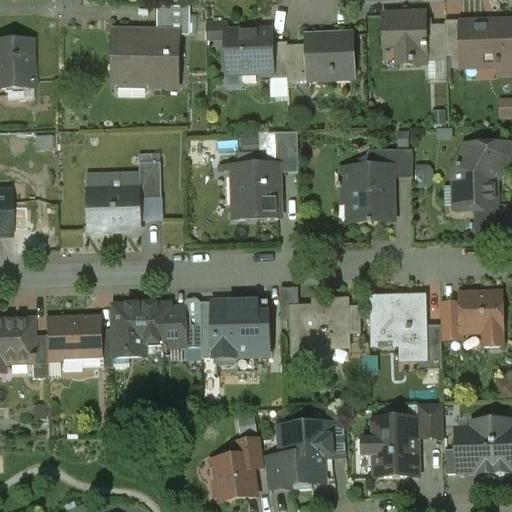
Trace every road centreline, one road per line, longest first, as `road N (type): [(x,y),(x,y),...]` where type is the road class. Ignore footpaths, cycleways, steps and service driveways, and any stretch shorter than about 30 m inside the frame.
road 1 (residential): [(183,274),(511,265)]
road 2 (residential): [(0,279),(183,274)]
